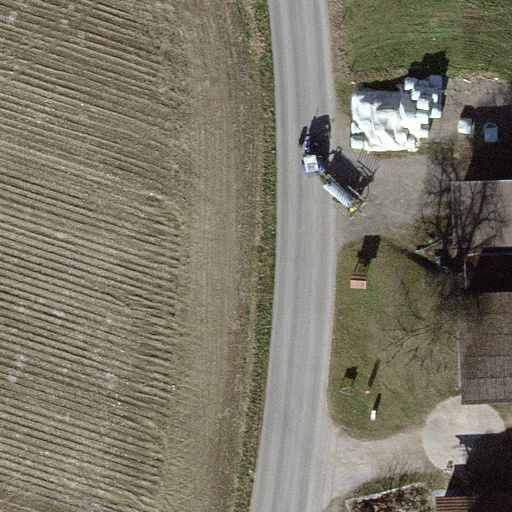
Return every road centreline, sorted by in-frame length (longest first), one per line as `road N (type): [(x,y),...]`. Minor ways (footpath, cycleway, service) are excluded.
road 1 (unclassified): [(288,511),(308,416),(324,193),(305,0)]
road 2 (unknown): [(308,416),(511,449)]
